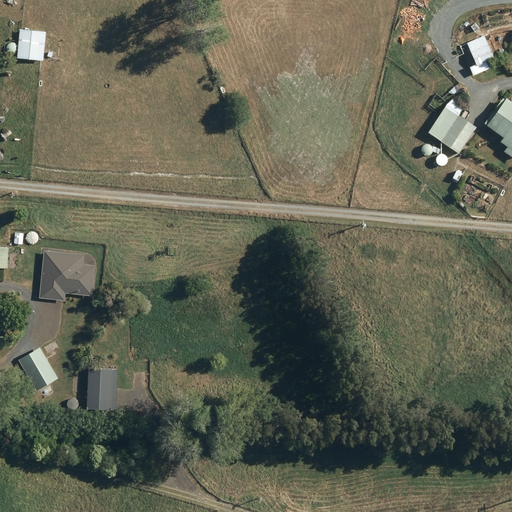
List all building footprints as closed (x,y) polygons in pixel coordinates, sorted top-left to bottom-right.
[(46,60),(49,31),(23,29),(21,58),(46,60)] [(498,63),(484,36),(469,43),(479,64),(473,67),(476,73),(498,63)] [(511,101),(503,96),(485,123),(504,136),(501,140),(510,146),(506,150),(511,154),(511,101)] [(476,126),(449,107),(431,134),(458,152),(476,126)] [(12,251),(0,249),(0,267),(11,268),(12,251)] [(83,252),(42,249),(39,299),(65,301),(65,295),(92,296),(94,266),(82,265),(83,252)] [(89,312),(44,305),(38,335),(84,343),(89,312)] [(59,378),(40,347),(18,360),(37,392),(59,378)] [(119,369),(88,367),(86,409),(117,411),(119,369)]
